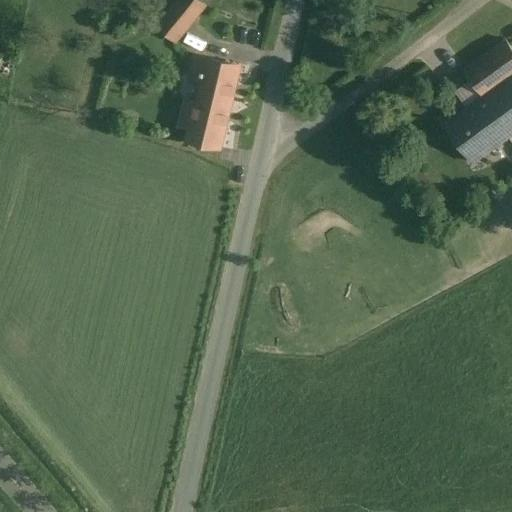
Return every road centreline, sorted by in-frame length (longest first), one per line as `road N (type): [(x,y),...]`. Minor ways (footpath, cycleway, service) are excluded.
road 1 (unclassified): [(185,511),(272,150)]
road 2 (unclassified): [(505,0),(272,150)]
road 3 (unclassified): [(272,150),(304,0)]
